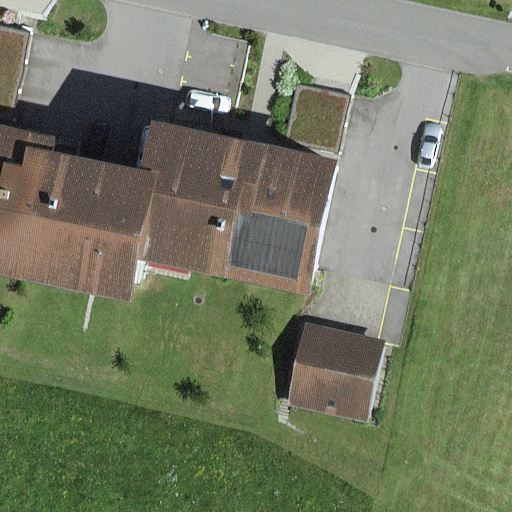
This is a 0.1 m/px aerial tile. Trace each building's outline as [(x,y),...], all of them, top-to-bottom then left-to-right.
[(26,34),(0,28),(0,113),(11,115),(26,34)] [(350,98),(301,88),(289,141),(338,151),(350,98)] [(146,178),(131,262),(310,292),(333,160),(154,130),(146,178)] [(131,262),(146,178),(30,159),(34,137),(0,131),(0,285),(124,307),(131,262)] [(381,344),(305,329),(289,410),(365,425),(381,344)]
